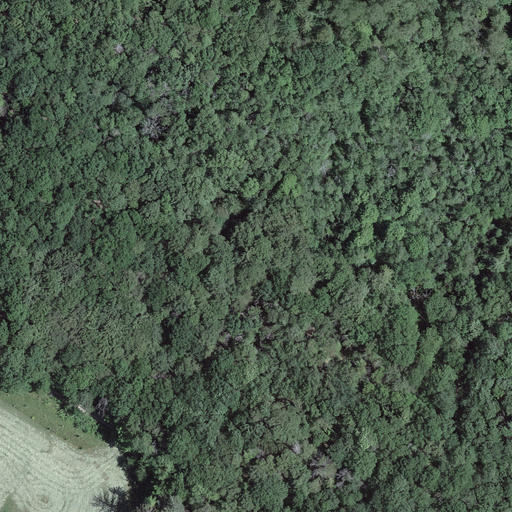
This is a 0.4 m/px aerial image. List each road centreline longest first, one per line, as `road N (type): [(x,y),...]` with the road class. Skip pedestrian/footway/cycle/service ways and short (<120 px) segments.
road 1 (track): [(440,511),(467,331),(511,233)]
road 2 (track): [(0,366),(149,456),(189,511)]
road 3 (track): [(197,0),(126,21),(0,16)]
